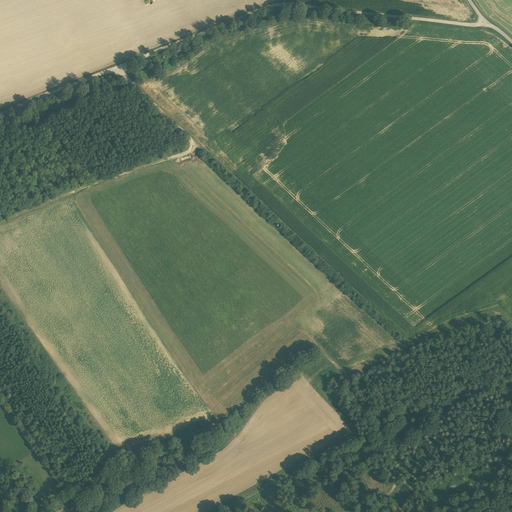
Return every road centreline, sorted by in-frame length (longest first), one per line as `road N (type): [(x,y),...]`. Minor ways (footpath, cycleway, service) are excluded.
road 1 (track): [(61,511),(194,438),(313,346),(351,376),(394,478),(394,487),(362,511)]
road 2 (track): [(488,25),(287,4),(119,66)]
road 3 (track): [(0,115),(119,66),(195,143),(131,170)]
road 4 (track): [(0,223),(131,170)]
